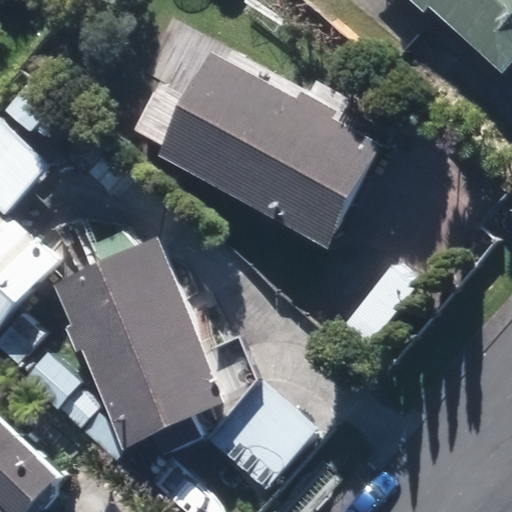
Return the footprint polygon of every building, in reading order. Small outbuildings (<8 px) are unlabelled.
[(511,0),(420,0),(431,9),(436,4),(511,68),(511,0)] [(214,63),(170,149),(338,243),(386,154),(214,63)] [(19,105),(41,123),(58,104),(37,85),(19,105)] [(0,334),(69,258),(0,195),(0,334)] [(168,427),(177,448),(214,432),(205,411),(236,397),(165,234),(61,278),(132,442),(168,427)] [(414,262),(359,317),(384,341),(438,286),(414,262)] [(218,441),(274,486),(322,428),(267,383),(218,441)] [(0,511),(31,511),(68,469),(0,410),(0,511)]
